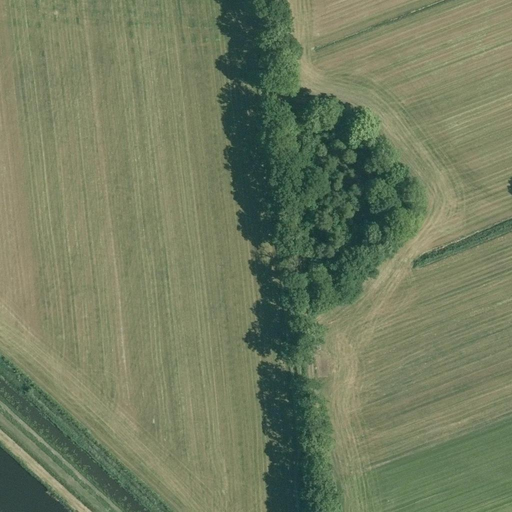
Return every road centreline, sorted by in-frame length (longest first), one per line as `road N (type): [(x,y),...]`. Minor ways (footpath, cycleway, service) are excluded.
road 1 (track): [(274,89),(320,511)]
road 2 (track): [(89,511),(0,429)]
